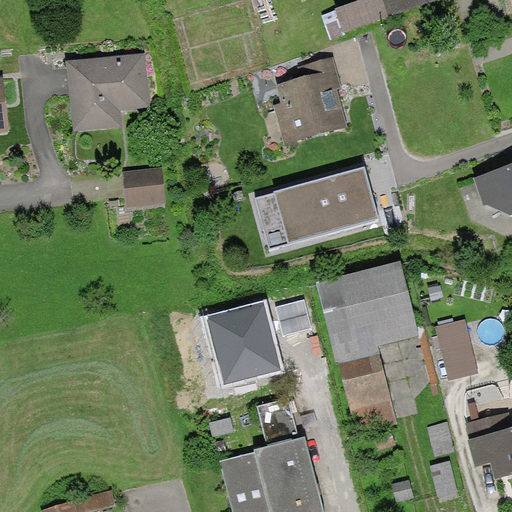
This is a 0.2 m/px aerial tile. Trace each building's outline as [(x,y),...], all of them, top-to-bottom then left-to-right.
[(366,0),(335,11),(343,32),(434,0),(366,0)] [(143,54),(67,63),(71,92),(75,130),(122,124),(120,110),(150,106),(143,54)] [(311,77),(277,86),(281,103),(273,105),(283,146),(349,129),(338,89),(343,88),(335,59),(308,66),(311,77)] [(511,167),(475,180),(483,206),(511,215),(511,167)] [(161,169),(123,173),(127,207),(165,203),(161,169)] [(378,220),(364,169),(290,190),(254,200),(269,251),(378,220)] [(400,262),(316,283),(335,364),(380,354),(378,345),(418,336),(400,262)] [(305,299),(276,307),(284,336),(313,328),(305,299)] [(282,371),(265,303),(206,317),(223,386),(282,371)] [(465,320),(438,327),(451,379),(478,372),(465,320)] [(382,357),(339,368),(356,434),(399,423),(382,357)] [(288,401),(259,408),(269,449),(221,461),(233,511),(323,511),(305,439),(298,441),(288,401)] [(471,440),(468,440),(476,467),(489,463),(494,479),(511,473),(511,420),(509,412),(466,425),(471,440)] [(231,417),(210,423),(214,437),(235,431),(231,417)] [(428,428),(435,456),(455,451),(447,422),(428,428)] [(391,430),(375,435),(380,451),(396,446),(391,430)] [(431,466),(440,501),(459,496),(450,462),(431,466)] [(409,482),(393,485),(397,502),(413,499),(409,482)] [(77,501),(79,511),(85,511),(117,504),(114,491),(77,501)] [(79,511),(77,501),(39,511),(38,511),(79,511)]
